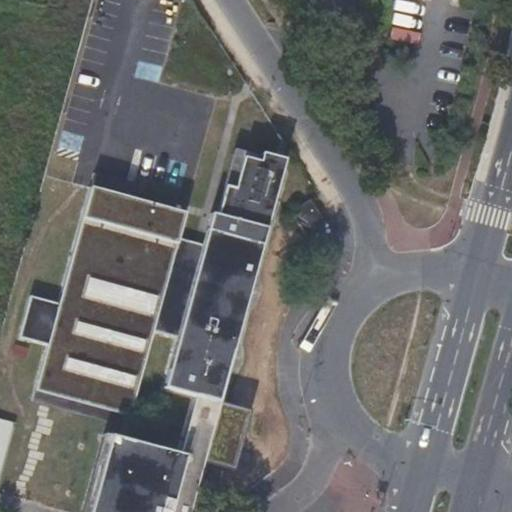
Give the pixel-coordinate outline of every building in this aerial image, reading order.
[(223,207),(228,187),(233,188),(241,157),(258,162),(259,157),(233,150),(215,215),(226,218),(228,208),(223,207)] [(187,511),(206,443),(284,159),(260,153),(259,157),(258,162),(241,157),(233,188),(228,187),(223,207),(228,208),(226,218),(215,215),(209,213),(201,245),(177,238),(184,213),(89,187),(57,304),(29,296),(17,338),(45,346),(36,381),(130,407),(130,406),(131,407),(152,331),(176,338),(162,388),(193,397),(177,454),(171,453),(172,452),(108,434),(108,436),(86,511),(157,511),(158,511),(187,511)] [(305,235),(323,223),(308,200),(290,212),(305,235)] [(0,471),(10,421),(0,419),(0,471)] [(86,511),(108,436),(102,434),(81,511),(86,511)]
